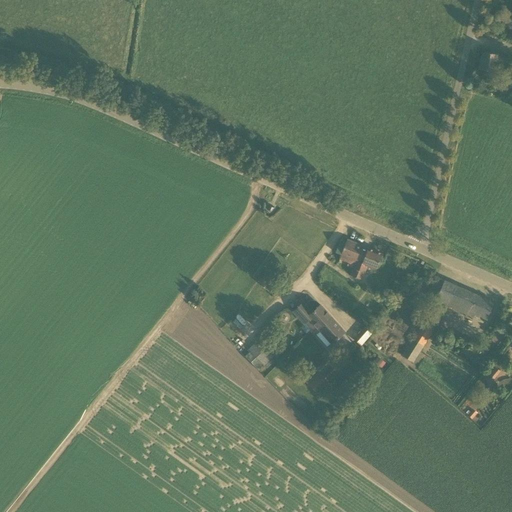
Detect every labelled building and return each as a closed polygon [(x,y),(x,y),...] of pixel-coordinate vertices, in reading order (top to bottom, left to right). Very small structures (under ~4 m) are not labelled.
[(507,66),(509,57),(483,51),(479,69),(494,72),(496,64),(507,66)] [(347,240),(341,255),(349,258),(347,266),(353,268),(351,276),(362,280),(368,266),(376,269),(382,254),(368,248),(362,245),(347,240)] [(258,282),(269,292),(276,283),(266,274),(258,282)] [(487,318),(494,302),(436,276),(426,297),(466,315),(466,316),(473,319),(476,313),(487,318)] [(304,323),(309,319),(315,326),(329,314),(320,305),(317,303),(315,301),(313,301),(311,301),(309,302),(306,305),(304,302),(293,311),(304,323)] [(434,328),(444,312),(433,305),(423,321),(401,355),(413,363),(435,329),(434,328)] [(332,342),(345,332),(329,314),(315,326),(311,330),(315,335),(321,330),(329,338),(323,343),(327,347),(332,342)] [(356,341),(361,345),(369,333),(364,329),(356,341)] [(267,369),(275,361),(272,357),(278,351),(263,335),(249,349),(250,351),(264,365),(263,365),(267,369)] [(307,382),(318,394),(329,383),(330,384),(343,372),(330,359),(327,362),(322,356),(312,365),(318,371),(307,382)] [(377,357),(373,362),(379,366),(383,361),(377,357)] [(493,380),(501,371),(494,365),(486,374),(493,380)] [(468,414),(467,416),(472,419),(477,413),(473,410),(470,412),(468,414)]
